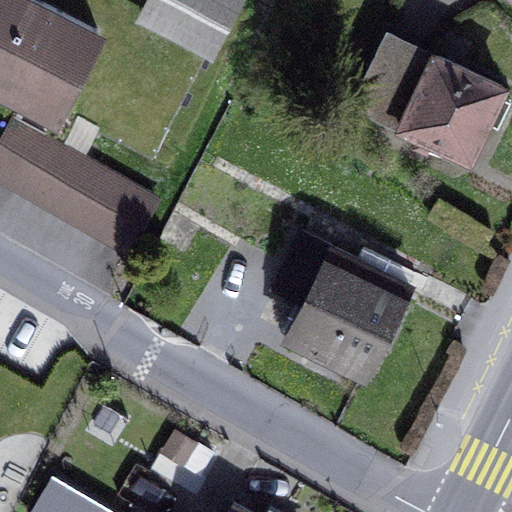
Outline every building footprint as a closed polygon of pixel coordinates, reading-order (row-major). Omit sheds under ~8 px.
[(66,148),(79,124),(55,111),(97,35),(32,0),(0,0),(0,177),(41,200),(69,150),(66,148)] [(210,52),(237,0),(162,0),(151,21),(210,52)] [(500,95),(503,88),(405,42),(388,34),(355,104),(418,134),(434,141),(470,158),(487,121),(498,126),(511,100),(500,95)] [(41,200),(49,205),(77,155),(91,130),(79,124),(66,148),(69,150),(41,200)] [(431,147),(434,141),(418,134),(412,147),(428,154),(431,147)] [(77,155),(49,205),(129,249),(156,199),(77,155)] [(272,287),(303,303),(286,337),(365,376),(410,286),(377,269),(383,257),(365,248),(359,260),(300,231),(272,287)] [(410,286),(416,274),(383,257),(377,269),(410,286)] [(174,435),(164,452),(198,471),(208,453),(174,435)] [(112,511),(53,477),(32,511),(112,511)] [(249,511),(235,503),(229,511),(249,511)]
